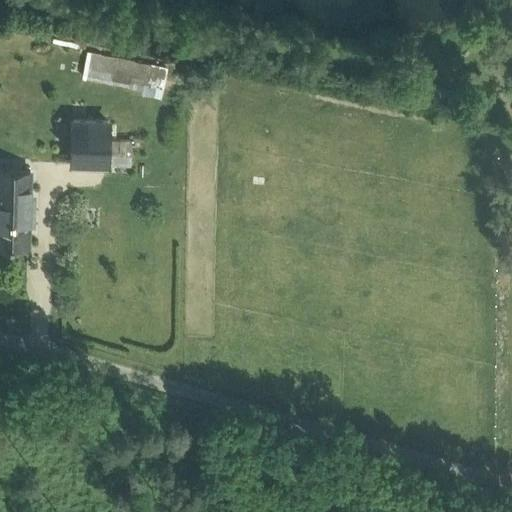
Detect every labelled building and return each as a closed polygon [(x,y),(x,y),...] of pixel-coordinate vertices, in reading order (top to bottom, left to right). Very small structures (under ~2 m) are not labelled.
[(90,48),(86,66),(161,84),(166,65),(90,48)] [(108,120),(73,119),(71,163),(106,164),(106,139),(107,139),(108,120)] [(107,139),(106,139),(106,164),(131,165),(131,139),(107,139)] [(30,169),(0,168),(0,201),(29,203),(30,169)] [(29,203),(0,201),(0,245),(28,246),(29,203)]
